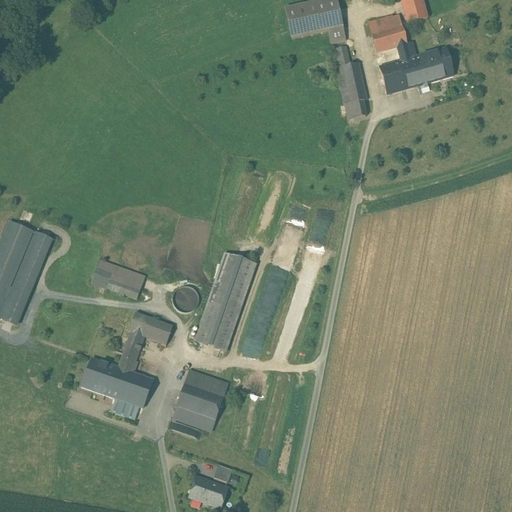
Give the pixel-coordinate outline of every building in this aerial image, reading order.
[(331,46),(344,43),(334,0),(285,10),(290,32),(292,40),(328,32),(331,46)] [(427,20),(421,0),(400,0),(407,26),(427,20)] [(370,37),(401,28),(398,17),(367,26),(370,37)] [(401,28),(370,37),(375,55),(396,49),(400,63),(410,60),(406,44),(401,28)] [(415,59),(410,43),(406,44),(410,60),(415,59)] [(336,70),(349,67),(345,48),(332,51),(336,70)] [(445,51),(415,59),(422,86),(452,77),(445,51)] [(400,63),(379,69),(387,96),(422,86),(415,59),(410,60),(400,63)] [(349,67),(336,70),(347,122),(365,118),(362,103),(366,102),(357,65),(349,67)] [(48,241),(10,226),(0,250),(0,320),(13,325),(48,241)] [(224,257),(195,342),(225,353),(254,267),(224,257)] [(145,279),(98,262),(91,285),(136,301),(145,279)] [(194,305),(195,300),(194,295),(191,290),(187,287),(181,287),(176,288),(172,291),(169,295),(168,300),(169,305),(172,310),(177,312),(182,313),(187,312),(191,309),(194,305)] [(172,329),(135,315),(128,333),(130,334),(144,339),(166,347),(172,329)] [(130,334),(118,366),(122,367),(120,371),(122,372),(133,375),(137,364),(135,363),(144,339),(130,334)] [(120,371),(91,361),(81,388),(106,397),(113,378),(119,380),(122,372),(120,371)] [(133,375),(122,372),(119,380),(113,378),(106,397),(117,401),(142,410),(153,382),(133,375)] [(223,398),(195,389),(197,383),(187,380),(173,420),(211,433),(212,429),(212,430),(223,398)] [(142,410),(117,401),(111,419),(137,428),(142,410)] [(232,472),(218,467),(213,480),(227,485),(232,472)] [(225,490),(213,486),(197,480),(190,500),(218,510),(225,490)]
